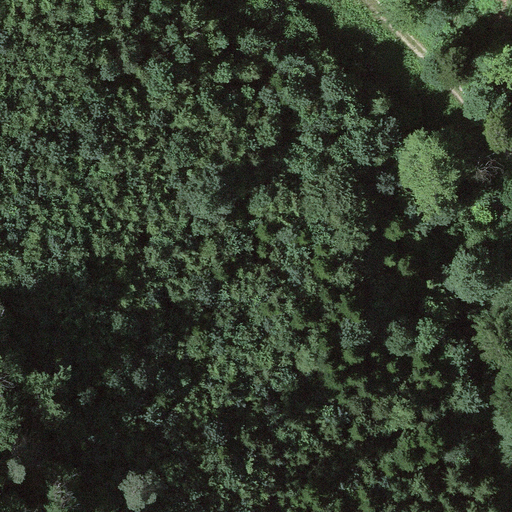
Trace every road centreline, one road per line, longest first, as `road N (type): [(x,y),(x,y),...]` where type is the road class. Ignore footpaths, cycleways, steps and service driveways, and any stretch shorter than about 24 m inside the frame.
road 1 (track): [(441,82),(445,249),(507,511)]
road 2 (track): [(362,0),(511,154)]
